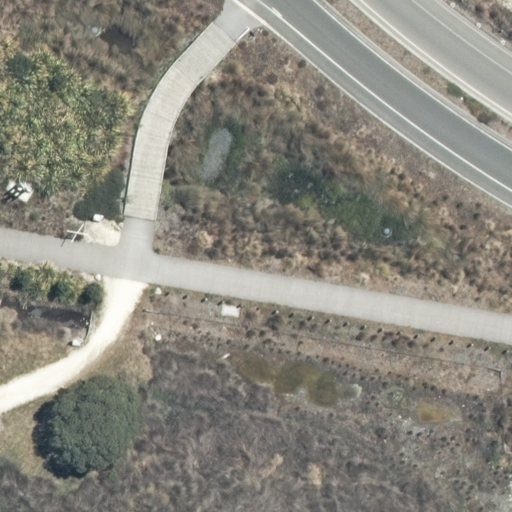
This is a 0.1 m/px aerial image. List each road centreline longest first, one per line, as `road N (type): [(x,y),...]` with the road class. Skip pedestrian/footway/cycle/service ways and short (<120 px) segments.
road 1 (tertiary): [(511,177),(362,75),(285,0)]
road 2 (tertiary): [(388,0),(429,38),(511,90)]
